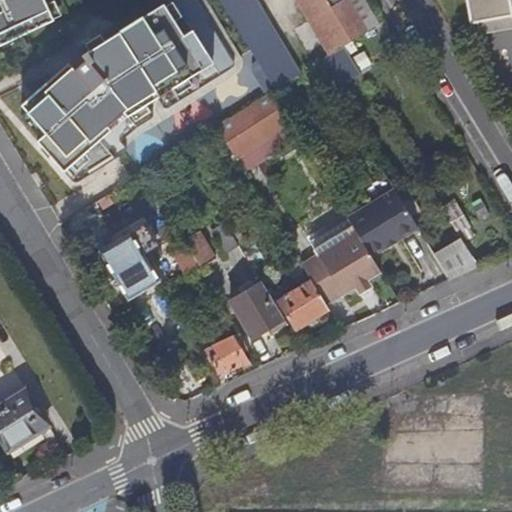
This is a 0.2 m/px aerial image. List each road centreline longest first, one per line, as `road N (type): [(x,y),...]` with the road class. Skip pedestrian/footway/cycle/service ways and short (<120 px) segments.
road 1 (tertiary): [(151,459),(511,299)]
road 2 (residential): [(0,188),(140,426),(151,459)]
road 3 (residential): [(409,0),(511,164)]
road 4 (tertiary): [(41,511),(151,459)]
